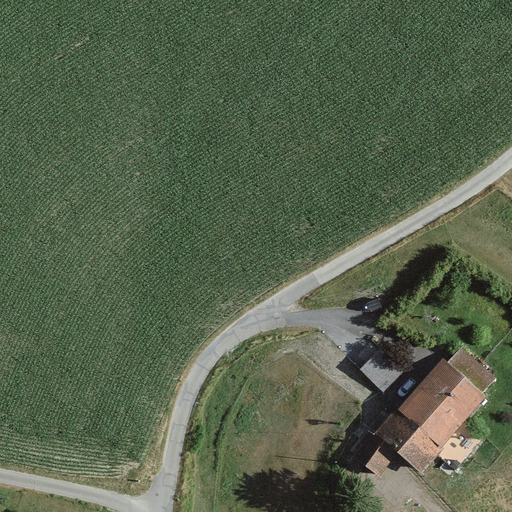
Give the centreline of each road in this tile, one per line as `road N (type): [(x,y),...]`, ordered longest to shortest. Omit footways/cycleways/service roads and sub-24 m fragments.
road 1 (track): [(225,330),(511,161)]
road 2 (track): [(151,511),(0,479)]
